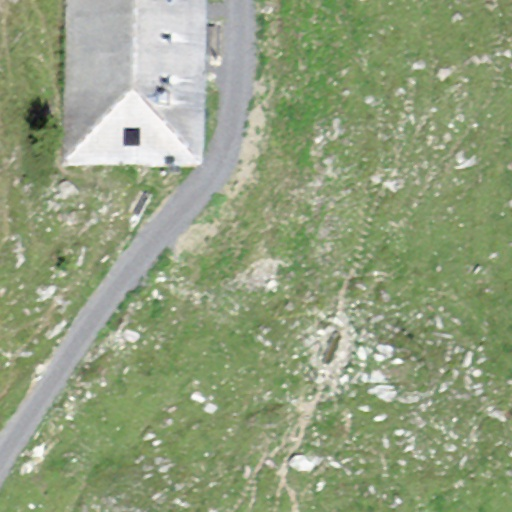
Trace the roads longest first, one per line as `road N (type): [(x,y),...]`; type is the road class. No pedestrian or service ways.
road 1 (track): [(240,0),(238,118),(214,168),(132,268)]
road 2 (track): [(132,268),(0,453)]
